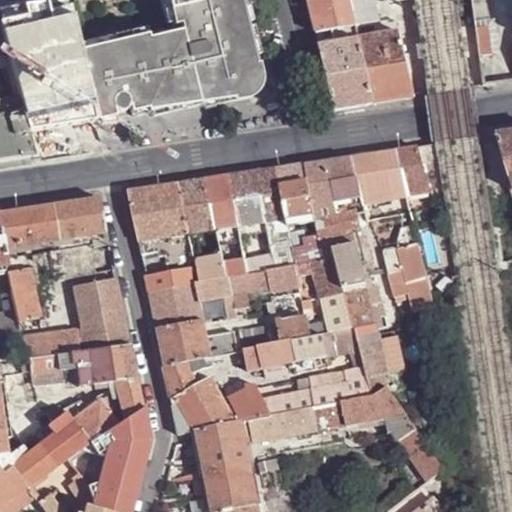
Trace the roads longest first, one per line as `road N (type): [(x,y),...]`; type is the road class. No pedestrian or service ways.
road 1 (unclassified): [(145,511),(164,438),(108,170)]
road 2 (secondary): [(108,170),(313,138)]
road 3 (secondary): [(313,138),(511,108)]
road 4 (residential): [(281,0),(313,138)]
